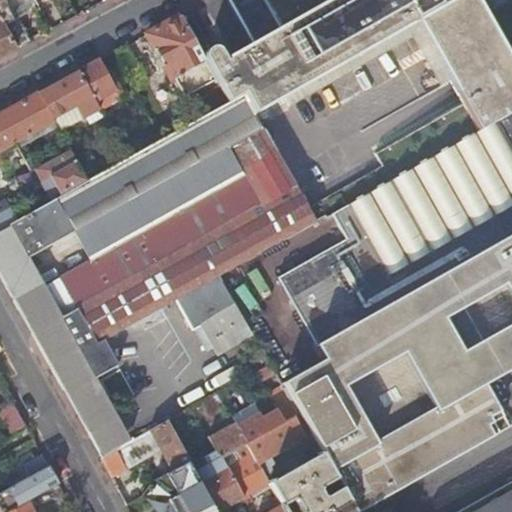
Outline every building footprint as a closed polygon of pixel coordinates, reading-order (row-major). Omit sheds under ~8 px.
[(0,0),(0,21),(16,50),(29,43),(16,19),(13,21),(9,12),(20,6),(30,0),(0,0)] [(87,0),(92,8),(103,2),(102,0),(87,0)] [(481,129),(511,112),(511,0),(232,0),(258,45),(225,63),(222,58),(220,54),(218,52),(216,51),(214,50),(212,50),(211,51),(207,53),(206,54),(204,56),(204,61),(215,81),(227,103),(243,94),(255,115),(267,108),(286,97),(421,22),(481,129)] [(204,61),(179,17),(146,35),(156,53),(172,82),(175,81),(184,98),(192,93),(215,81),(204,61)] [(0,58),(16,50),(0,21),(0,58)] [(114,52),(128,78),(141,71),(126,45),(114,52)] [(98,61),(77,72),(94,102),(115,92),(114,90),(119,87),(109,70),(107,72),(105,73),(98,61)] [(94,102),(77,72),(59,82),(38,93),(53,120),(76,107),(83,120),(99,111),(94,102)] [(205,116),(227,103),(215,81),(192,93),(205,116)] [(53,120),(38,93),(19,104),(0,113),(0,115),(15,143),(54,122),(53,120)] [(262,154),(273,148),(255,115),(243,94),(227,103),(205,116),(152,145),(127,159),(87,182),(52,201),(16,221),(0,230),(0,277),(2,280),(14,303),(44,287),(28,257),(74,232),(90,261),(244,176),(241,171),(264,158),(262,154)] [(317,447),(354,511),(359,511),(365,509),(375,504),(375,505),(378,503),(511,426),(511,112),(481,129),(345,205),(330,214),(345,241),(276,280),(322,361),(303,372),(281,384),(291,401),(309,432),(317,447)] [(0,151),(15,143),(0,115),(0,151)] [(123,152),(127,159),(152,145),(148,137),(131,146),(130,144),(121,148),(123,152)] [(218,275),(315,221),(273,148),(262,154),(264,158),(241,171),(244,176),(90,261),(44,287),(14,303),(36,343),(50,369),(103,339),(110,335),(178,297),(218,275)] [(35,170),(52,201),(87,182),(83,174),(70,151),(35,170)] [(83,174),(87,182),(127,159),(123,152),(83,174)] [(0,230),(16,221),(5,201),(0,204),(0,230)] [(229,293),(218,275),(178,297),(188,316),(229,293)] [(217,354),(252,333),(235,304),(199,325),(217,354)] [(121,353),(110,335),(103,339),(113,357),(121,353)] [(113,357),(103,339),(50,369),(75,414),(96,452),(100,459),(129,443),(92,375),(115,362),(113,357)] [(264,386),(278,378),(270,363),(255,371),(264,386)] [(354,511),(317,447),(311,450),(315,456),(273,480),(269,474),(271,473),(268,468),(274,465),(268,455),(309,432),(291,401),(262,417),(260,413),(237,426),(246,443),(269,483),(275,494),(280,503),(282,506),(284,511),(354,511)] [(19,415),(12,403),(0,409),(0,417),(10,435),(25,427),(19,415)] [(235,422),(237,426),(260,413),(256,407),(233,419),(235,422)] [(188,461),(167,422),(150,431),(154,439),(163,454),(171,471),(188,461)] [(219,458),(246,443),(237,426),(235,422),(208,438),(219,458)] [(154,439),(150,431),(140,437),(144,445),(154,439)] [(144,445),(140,437),(129,443),(100,459),(110,477),(129,467),(124,456),(135,450),(144,445)] [(249,495),(269,483),(246,443),(219,458),(242,498),(245,504),(252,501),(249,495)] [(217,511),(232,504),(242,498),(219,458),(194,472),(212,505),(216,511),(217,511)] [(198,511),(212,505),(194,472),(188,461),(171,471),(158,477),(165,490),(171,487),(176,496),(180,497),(183,502),(185,507),(174,511),(198,511)] [(0,511),(8,511),(57,485),(47,467),(0,493),(0,511)] [(116,489),(125,504),(139,496),(146,489),(139,477),(116,489)] [(511,511),(511,481),(457,511),(511,511)] [(275,506),(280,503),(275,494),(270,497),(275,506)]
